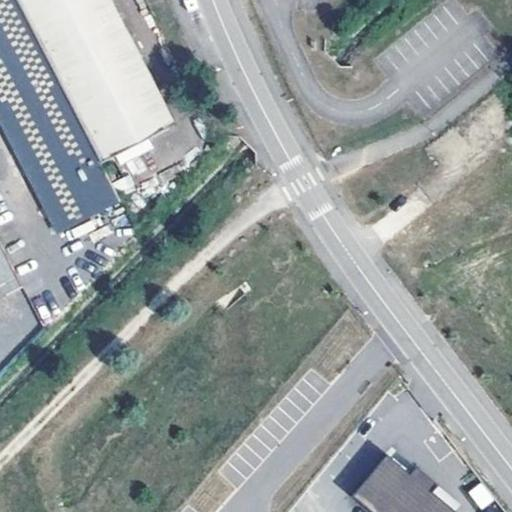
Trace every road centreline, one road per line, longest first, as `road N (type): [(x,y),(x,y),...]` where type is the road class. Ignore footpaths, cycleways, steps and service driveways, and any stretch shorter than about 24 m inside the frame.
road 1 (track): [(0,466),(256,209),(303,183)]
road 2 (unclassified): [(212,0),(289,160),(403,329)]
road 3 (residential): [(403,329),(263,486),(253,511)]
road 4 (unclassified): [(403,329),(511,470)]
